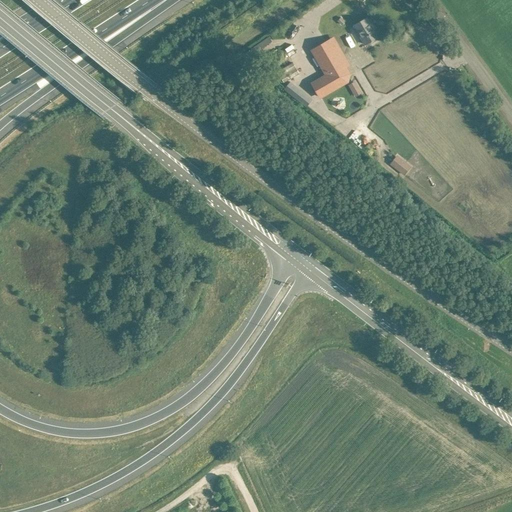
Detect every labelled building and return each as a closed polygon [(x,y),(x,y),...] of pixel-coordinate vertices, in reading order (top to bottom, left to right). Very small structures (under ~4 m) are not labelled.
[(354,25),(365,44),(379,36),(376,30),(374,31),(366,18),(354,25)] [(329,75),(343,67),(329,42),(314,50),(329,75)] [(277,72),(283,83),(299,73),(293,63),(277,72)] [(320,96),(335,87),(329,75),(313,84),(320,96)] [(357,76),(352,78),(357,88),(361,86),(357,76)] [(291,82),(284,90),(303,104),(306,107),(312,99),(291,82)] [(395,158),(390,164),(403,174),(408,169),(395,158)]
